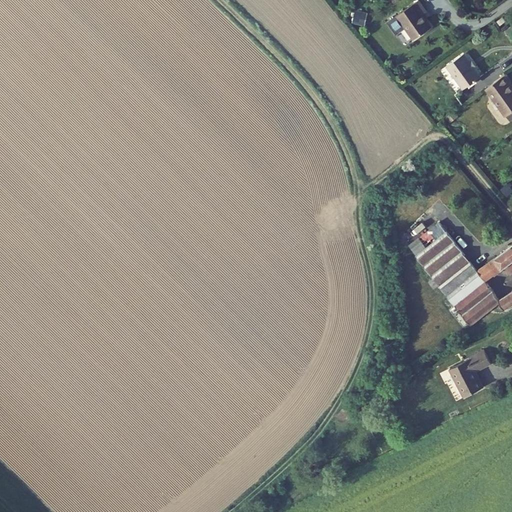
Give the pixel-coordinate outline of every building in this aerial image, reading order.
[(417,0),(393,0),(388,3),(404,27),(422,15),(413,3),(417,0)] [(492,4),(486,8),(489,13),(495,9),(492,4)] [(352,21),(364,24),(367,13),(356,9),(352,21)] [(481,73),(476,65),(471,58),(466,51),(450,62),(465,85),(481,73)] [(511,76),(508,71),(487,85),(506,113),(511,108),(511,82),(511,81),(511,80),(511,76)] [(414,258),(447,234),(439,223),(406,246),(414,258)] [(481,284),(475,275),(468,264),(447,234),(414,258),(414,259),(412,261),(415,265),(418,263),(465,330),(494,310),(501,320),(511,311),(511,293),(496,305),(481,284)] [(511,271),(511,246),(483,269),(490,277),(499,270),(505,277),(511,271)] [(483,269),(475,275),(481,284),(490,277),(483,269)] [(434,370),(455,396),(473,382),(462,369),(476,358),(464,343),(450,354),(452,356),(434,370)]
